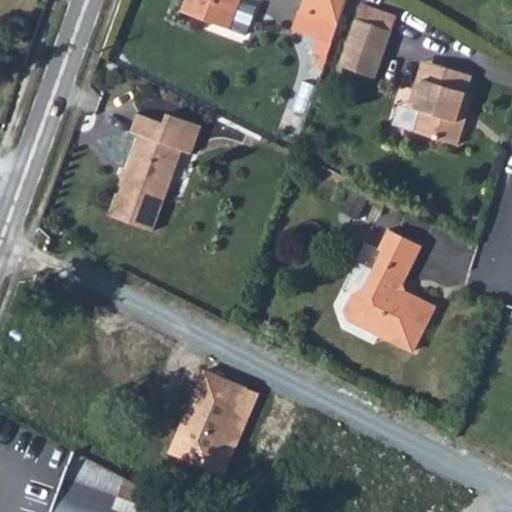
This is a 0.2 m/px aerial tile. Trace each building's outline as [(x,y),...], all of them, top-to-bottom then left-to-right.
[(243,0),(188,0),(184,13),(233,30),(243,0)] [(312,12),(340,22),(347,0),(305,0),(303,9),(312,12)] [(396,18),(359,7),(340,69),(377,80),(396,18)] [(340,22),(312,12),(305,31),(334,41),(340,22)] [(433,86),(441,63),(428,58),(412,104),(419,106),(427,84),(433,86)] [(477,75),(441,63),(433,86),(427,84),(419,106),(425,108),(417,132),(462,148),(470,124),(461,122),(470,96),(477,75)] [(478,99),(470,96),(461,122),(470,124),(478,99)] [(202,125),(170,114),(167,123),(138,113),(132,131),(143,135),(123,194),(118,193),(110,216),(157,232),(185,149),(193,152),(202,125)] [(356,205),(362,188),(347,179),(340,197),(356,205)] [(427,248),(393,232),(381,251),(386,253),(367,293),(358,296),(351,313),(355,324),(383,337),(385,334),(421,351),(442,309),(412,295),(409,285),(427,248)] [(246,386),(205,368),(169,450),(209,468),(246,386)] [(246,386),(209,468),(224,476),(261,392),(246,386)] [(196,511),(74,452),(52,511),(196,511)]
